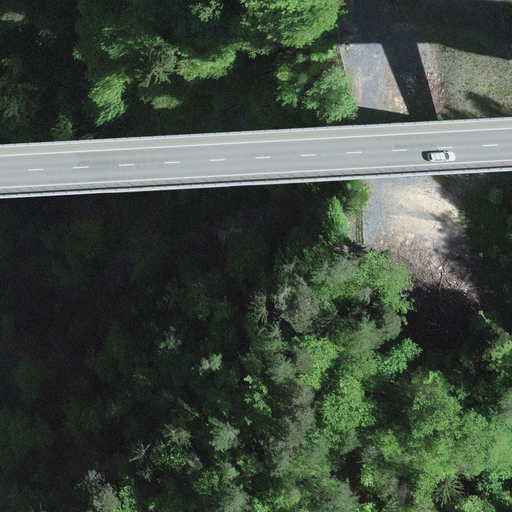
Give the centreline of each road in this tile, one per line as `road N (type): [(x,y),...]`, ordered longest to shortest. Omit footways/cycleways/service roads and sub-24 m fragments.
road 1 (tertiary): [(0,173),(511,145)]
road 2 (track): [(366,0),(392,126),(511,350)]
